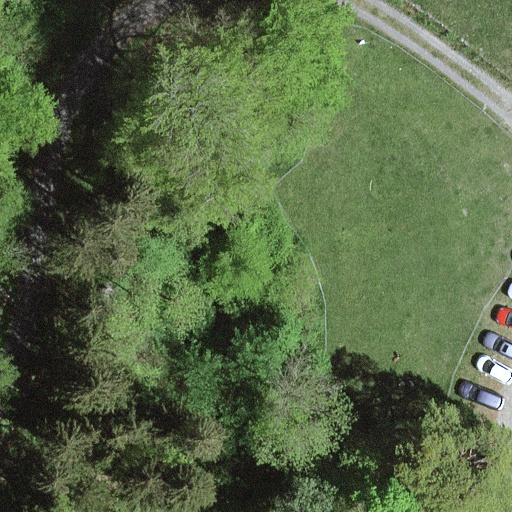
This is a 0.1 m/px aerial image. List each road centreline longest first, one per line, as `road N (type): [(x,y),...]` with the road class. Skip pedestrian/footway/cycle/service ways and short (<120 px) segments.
road 1 (track): [(141,0),(127,5),(87,58),(57,131),(43,268),(0,382)]
road 2 (track): [(511,114),(353,0)]
